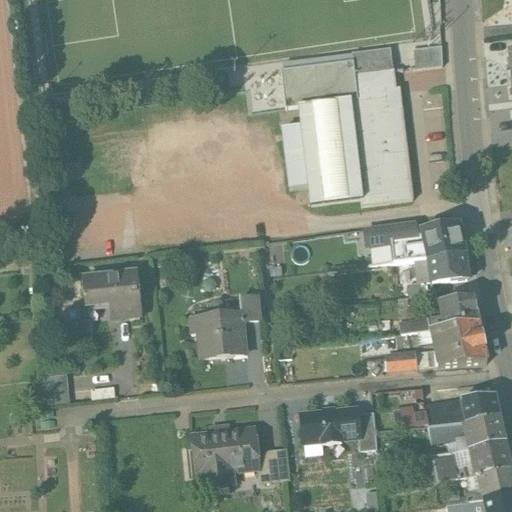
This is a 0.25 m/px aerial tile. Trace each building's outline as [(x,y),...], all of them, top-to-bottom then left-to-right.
[(442,49),(414,53),(416,73),(443,70),(442,49)] [(360,202),(361,209),(413,202),(399,91),(388,92),(386,76),(403,74),(403,73),(393,74),(392,60),(280,73),(285,111),(299,110),(301,128),(300,128),(282,131),(290,191),(308,189),(310,208),(360,202)] [(457,229),(423,235),(423,237),(415,238),(413,226),(365,232),(367,247),(391,244),(393,266),(408,264),(463,258),(457,229)] [(463,258),(408,264),(411,279),(426,277),(427,276),(427,274),(431,273),(435,290),(469,284),(463,258)] [(408,264),(393,266),(396,280),(411,279),(408,264)] [(134,276),(83,281),(86,309),(110,307),(111,321),(138,318),(134,276)] [(229,299),(196,300),(197,313),(230,312),(229,299)] [(256,299),(238,301),(239,314),(241,327),(242,327),(259,326),(256,299)] [(406,301),(392,302),(394,314),(408,313),(406,301)] [(473,301),(439,305),(443,323),(445,331),(478,327),(473,301)] [(226,322),(195,326),(199,365),(245,360),(242,327),(241,327),(239,314),(225,315),(226,322)] [(435,321),(409,325),(410,336),(433,333),(445,331),(443,323),(435,321)] [(445,331),(433,333),(437,371),(487,365),(478,327),(445,331)] [(426,357),(385,361),(386,376),(427,372),(426,357)] [(66,381),(40,382),(41,398),(67,396),(66,381)] [(494,398),(459,401),(463,418),(442,420),(443,428),(465,426),(499,420),(494,398)] [(439,406),(423,409),(427,430),(443,428),(442,420),(439,406)] [(356,414),(301,419),(303,447),(321,445),(322,449),(341,447),(340,443),(358,442),(359,442),(357,420),(356,414)] [(373,418),(357,420),(359,442),(358,442),(359,456),(376,454),(373,418)] [(499,420),(465,426),(443,428),(427,430),(431,449),(456,444),(458,454),(470,451),(504,445),(499,420)] [(226,438),(212,439),(212,438),(192,440),(196,479),(200,479),(201,486),(232,483),(232,475),(257,473),(255,457),(253,434),(226,437),(226,438)] [(504,445),(470,451),(473,468),(469,467),(452,471),(454,483),(478,478),(510,472),(504,445)] [(286,453),(255,457),(257,473),(258,487),(289,484),(286,453)] [(450,460),(433,463),(437,486),(454,483),(452,471),(450,460)] [(511,482),(510,472),(478,478),(481,494),(483,505),(511,499),(511,482)] [(481,494),(468,497),(468,492),(463,493),(465,507),(483,505),(481,494)] [(511,511),(511,499),(483,505),(465,507),(446,509),(446,511),(511,511)]
